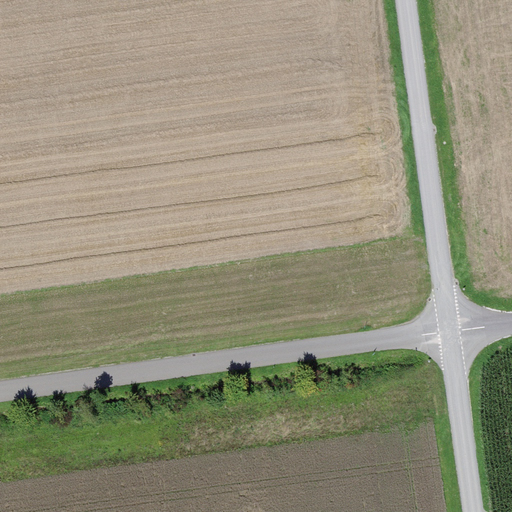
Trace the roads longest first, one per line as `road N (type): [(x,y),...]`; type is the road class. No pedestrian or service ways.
road 1 (unclassified): [(0,393),(451,332)]
road 2 (unclassified): [(406,0),(451,332)]
road 3 (unclassified): [(475,511),(451,332)]
